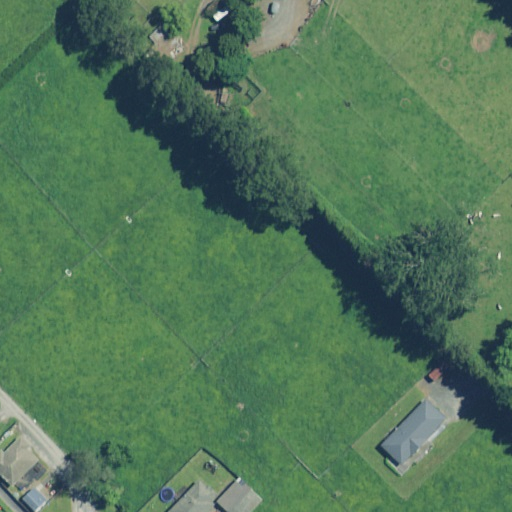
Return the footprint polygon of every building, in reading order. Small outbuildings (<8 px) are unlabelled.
[(234,16),(227,5),(213,14),(220,25),(234,16)] [(450,368),(442,361),(427,376),(435,384),(450,368)] [(446,419),(426,400),(382,446),(402,465),(446,419)] [(38,461),(19,442),(5,455),(2,452),(0,453),(0,474),(13,487),(38,461)] [(250,511),(262,499),(240,479),(218,502),(229,511),(250,511)] [(207,511),(220,499),(199,480),(168,511),(207,511)] [(47,501),(35,488),(23,499),(35,511),(47,501)]
